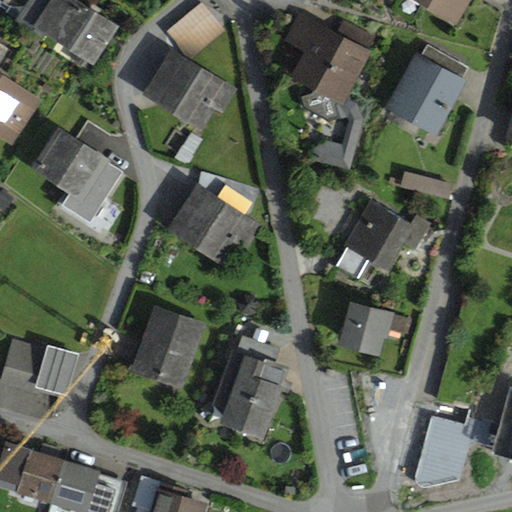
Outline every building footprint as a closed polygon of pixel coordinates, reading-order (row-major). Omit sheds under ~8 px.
[(24,14),(31,4),(33,1),(31,0),(10,0),(8,3),(24,14)] [(71,0),(33,0),(33,1),(31,4),(48,16),(42,26),(46,28),(78,50),(73,58),(87,68),(113,28),(71,0)] [(424,0),(455,18),(465,0),(424,0)] [(200,49),(187,33),(210,13),(202,3),(169,30),(187,59),(200,49)] [(46,28),(42,26),(48,16),(31,4),(24,14),(20,20),(42,35),(46,28)] [(210,13),(187,33),(200,49),(223,29),(210,13)] [(288,40),(310,51),(322,29),(301,17),(288,40)] [(338,32),(348,38),(353,29),(343,23),(338,32)] [(361,119),(355,106),(342,99),(374,39),(353,29),(348,38),(338,32),(336,36),(322,29),(310,51),(297,75),(315,85),(312,92),(301,96),(304,107),(329,120),(348,115),(351,121),(343,148),(327,143),(316,149),(314,158),(348,167),(361,119)] [(0,79),(0,69),(12,52),(0,43),(0,133),(8,139),(33,102),(0,79)] [(451,98),(450,95),(442,90),(445,85),(448,85),(451,80),(451,77),(448,74),(455,62),(460,65),(461,63),(429,46),(395,104),(425,121),(422,126),(433,132),(451,98)] [(220,87),(220,86),(174,57),(153,91),(199,120),(212,100),(220,87)] [(450,95),(451,98),(468,69),(460,65),(455,62),(448,74),(451,77),(451,80),(448,85),(445,85),(442,90),(450,95)] [(212,100),(222,108),(231,94),(220,87),(212,100)] [(422,126),(425,121),(395,104),(392,110),(405,117),(397,132),(413,141),(422,126)] [(75,188),(65,204),(83,216),(89,220),(120,172),(60,133),(50,149),(39,165),(75,188)] [(65,204),(75,188),(39,165),(50,149),(44,145),(30,167),(66,190),(56,206),(80,221),(83,216),(65,204)] [(19,170),(12,181),(20,186),(27,176),(19,170)] [(203,172),(199,192),(213,201),(225,184),(253,203),(242,220),(246,223),(262,191),(203,172)] [(408,175),(405,187),(446,197),(449,185),(408,175)] [(213,201),(199,192),(177,225),(223,255),(236,237),(246,223),(242,220),(253,203),(225,184),(213,201)] [(370,286),(381,266),(386,270),(403,242),(411,247),(416,240),(420,242),(431,224),(417,215),(412,224),(373,201),(362,219),(368,222),(352,249),(347,246),(336,266),(370,286)] [(347,246),(352,249),(368,222),(362,219),(347,246)] [(256,229),(246,223),(236,237),(246,244),(256,229)] [(219,261),(223,255),(177,225),(174,231),(219,261)] [(470,410),(500,299),(471,291),(441,402),(470,410)] [(376,348),(381,331),(387,333),(389,326),(406,330),(408,321),(354,306),(345,339),(376,348)] [(144,349),(138,368),(164,378),(180,383),(201,326),(156,310),(145,340),(151,342),(148,350),(144,349)] [(164,378),(138,368),(144,349),(148,350),(151,342),(145,340),(140,338),(128,371),(162,383),(164,378)] [(243,419),(263,427),(284,369),(272,365),(278,350),(246,338),(246,339),(240,356),(235,354),(218,401),(230,406),(225,420),(240,425),(243,419)] [(235,354),(240,356),(246,339),(241,338),(235,354)] [(14,342),(3,381),(20,386),(31,347),(14,342)] [(39,386),(63,393),(75,354),(50,347),(48,352),(31,347),(20,386),(38,391),(39,386)] [(511,402),(499,450),(511,454),(511,402)] [(240,427),(260,435),(263,427),(243,419),(240,425),(240,427)] [(25,474),(21,489),(53,499),(64,462),(56,460),(59,450),(44,445),(41,455),(33,453),(33,450),(17,445),(9,469),(25,474)] [(96,470),(95,472),(64,462),(53,499),(85,509),(89,494),(105,499),(113,475),(96,470)] [(139,508),(151,511),(153,511),(162,485),(163,482),(141,475),(131,505),(139,508)] [(199,511),(202,505),(180,499),(182,492),(162,485),(153,511),(151,511),(139,508),(137,511),(199,511)]
